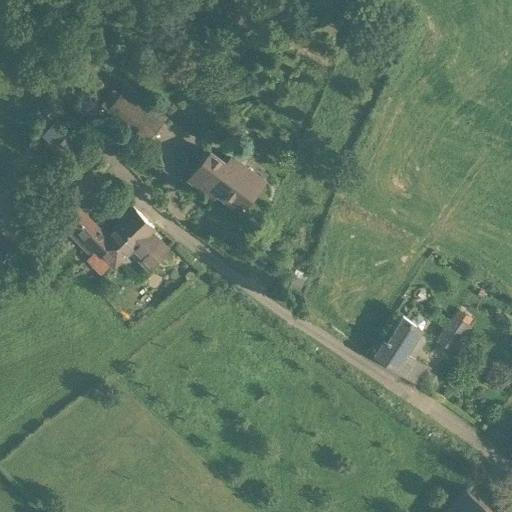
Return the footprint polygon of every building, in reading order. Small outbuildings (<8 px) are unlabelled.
[(147,142),(165,119),(124,88),(107,112),(147,142)] [(59,116),(42,130),(52,142),(69,127),(59,116)] [(67,169),(85,150),(69,133),(50,151),(67,169)] [(225,161),(211,150),(188,180),(204,193),(210,185),(242,209),(265,179),(231,154),(225,161)] [(108,236),(63,191),(42,211),(57,226),(59,225),(95,262),(101,257),(111,268),(130,249),(150,269),(169,249),(149,230),(153,227),(135,210),(108,236)] [(465,324),(470,317),(459,311),(455,318),(454,317),(439,340),(452,349),(467,326),(465,324)] [(413,359),(428,336),(421,331),(423,328),(403,315),(386,342),(382,340),(373,354),(396,369),(406,354),(413,359)] [(492,511),(464,488),(462,488),(440,511),(492,511)]
